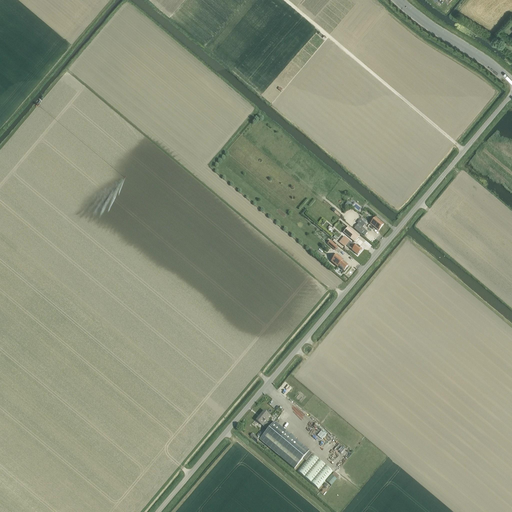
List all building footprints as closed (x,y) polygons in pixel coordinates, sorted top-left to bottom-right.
[(370,215),(366,212),(365,214),(365,213),(360,218),(365,222),(370,215)] [(375,218),(370,224),(374,227),(378,231),(383,225),(375,218)] [(358,224),(355,227),(359,230),(357,232),(361,235),(365,230),(363,228),(358,224)] [(348,228),(343,233),(355,243),(359,238),(348,228)] [(346,246),(352,251),(357,256),(362,250),(356,246),(353,244),(344,237),(339,243),(344,248),(346,246)] [(330,241),(328,245),(335,251),(338,248),(330,241)] [(337,255),(331,262),(338,268),(338,267),(344,272),(348,266),(343,262),(343,261),(337,255)] [(294,469),(309,452),(274,423),(271,427),(265,422),(270,416),(264,412),(256,421),(268,431),(260,440),(294,469)] [(259,440),(252,434),(250,436),(257,442),(259,440)] [(297,472),(318,490),(333,472),(312,455),(297,472)] [(334,473),(332,476),(332,475),(326,482),(331,486),(337,480),(339,477),(334,473)]
